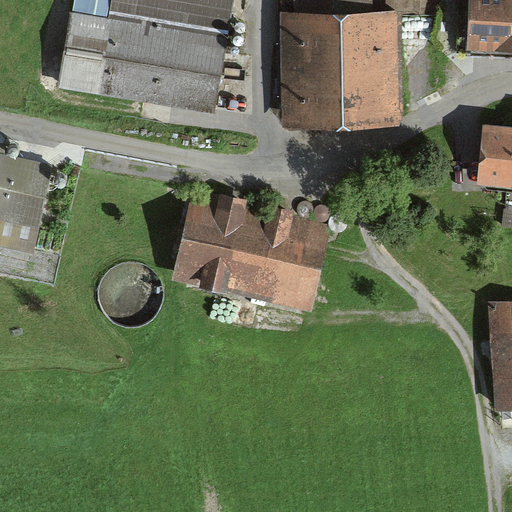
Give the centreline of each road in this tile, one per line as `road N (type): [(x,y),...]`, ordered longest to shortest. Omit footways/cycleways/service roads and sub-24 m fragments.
road 1 (residential): [(511,83),(371,143),(286,162),(181,156),(0,120)]
road 2 (track): [(339,151),(381,258),(446,320),(477,370),(495,511)]
